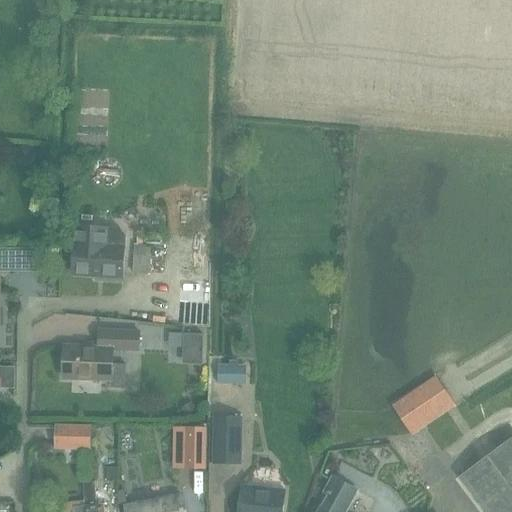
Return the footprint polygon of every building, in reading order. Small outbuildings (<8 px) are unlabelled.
[(17,149),(15,156),(18,162),(25,164),(31,160),(33,154),(29,148),(23,146),(17,149)] [(74,254),(73,274),(122,277),(123,257),(124,247),(125,235),(119,228),(108,227),(107,230),(76,228),(75,244),(74,254)] [(151,248),(134,247),(133,272),(148,273),(148,271),(162,272),(163,260),(150,259),(151,248)] [(76,276),(76,290),(117,292),(117,278),(76,276)] [(126,365),(112,365),(113,349),(139,350),(139,332),(99,331),(99,348),(65,346),(63,378),(111,380),(111,389),(126,390),(126,365)] [(184,348),(183,364),(202,364),(203,335),(184,335),(184,348)] [(13,367),(0,367),(0,388),(13,389),(13,367)] [(392,405),(408,429),(450,402),(435,378),(392,405)] [(191,401),(180,408),(187,418),(198,411),(191,401)] [(213,416),(212,464),(242,464),(243,417),(213,416)] [(55,449),(75,449),(89,450),(90,428),(56,426),(55,449)] [(207,429),(187,428),(186,468),(206,469),(207,429)] [(511,511),(511,437),(459,477),(485,511),(511,511)] [(344,511),(356,491),(333,478),(326,493),(330,495),(322,508),(321,507),(318,511),(344,511)] [(81,509),(81,511),(104,511),(104,503),(97,503),(95,479),(82,481),(85,502),(81,502),(81,509)] [(242,485),(241,498),(239,511),(282,511),(284,502),(285,489),(242,485)] [(118,491),(118,504),(127,503),(124,490),(118,491)] [(185,511),(182,496),(126,507),(127,511),(185,511)] [(59,511),(81,511),(81,509),(81,502),(59,505),(59,511)]
